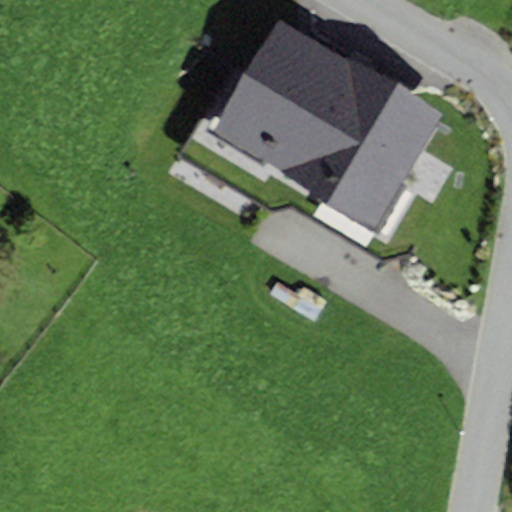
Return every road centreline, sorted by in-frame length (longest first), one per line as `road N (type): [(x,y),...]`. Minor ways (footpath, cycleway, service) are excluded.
road 1 (residential): [(470,511),(511,269)]
road 2 (residential): [(511,104),(494,79),(363,0)]
